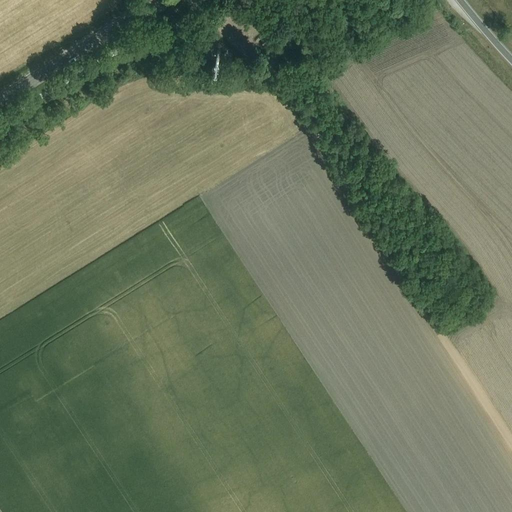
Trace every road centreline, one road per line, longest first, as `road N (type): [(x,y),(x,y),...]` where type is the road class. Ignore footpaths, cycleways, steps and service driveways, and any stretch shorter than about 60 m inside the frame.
road 1 (track): [(511,447),(283,87),(195,6)]
road 2 (tertiary): [(0,101),(167,0)]
